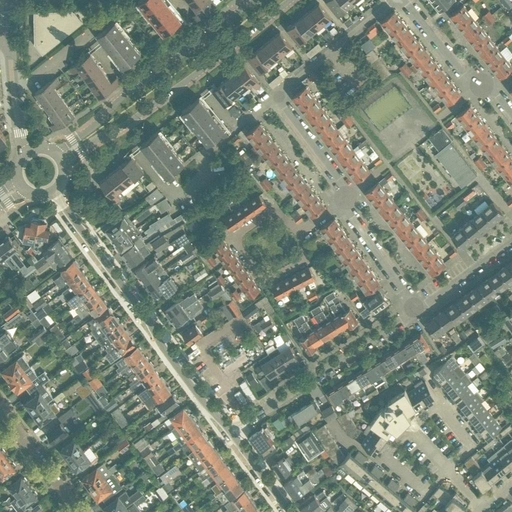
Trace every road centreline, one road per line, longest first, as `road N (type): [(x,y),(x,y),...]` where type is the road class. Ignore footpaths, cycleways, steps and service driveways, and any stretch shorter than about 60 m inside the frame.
road 1 (residential): [(229,432),(53,192)]
road 2 (tertiary): [(63,163),(140,118),(291,0)]
road 3 (residential): [(345,201),(274,96),(393,0)]
road 4 (tertiary): [(243,0),(56,153)]
road 5 (residential): [(448,467),(475,442),(443,401),(410,427),(383,460),(424,495)]
road 6 (residential): [(416,309),(229,432)]
road 7 (residential): [(299,233),(275,209),(234,237),(264,280),(306,255)]
road 8 (residential): [(511,113),(494,92),(467,83),(398,0)]
road 9 (residential): [(13,93),(129,0)]
road 10 (residential): [(416,309),(345,201)]
road 11 (residential): [(76,511),(0,411)]
